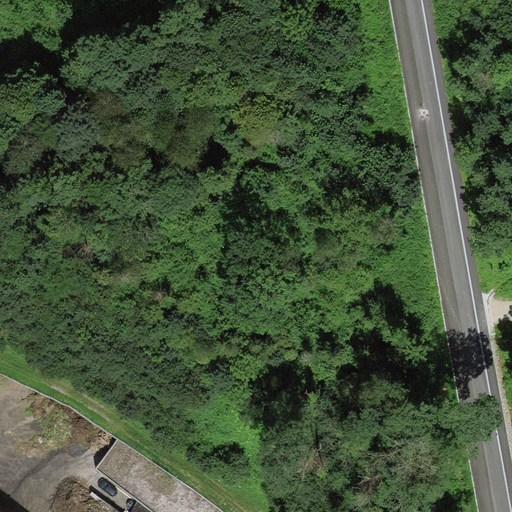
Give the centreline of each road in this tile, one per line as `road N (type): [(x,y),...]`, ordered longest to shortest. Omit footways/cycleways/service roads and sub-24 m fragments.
road 1 (track): [(501,511),(411,0)]
road 2 (track): [(0,357),(62,384),(244,511)]
